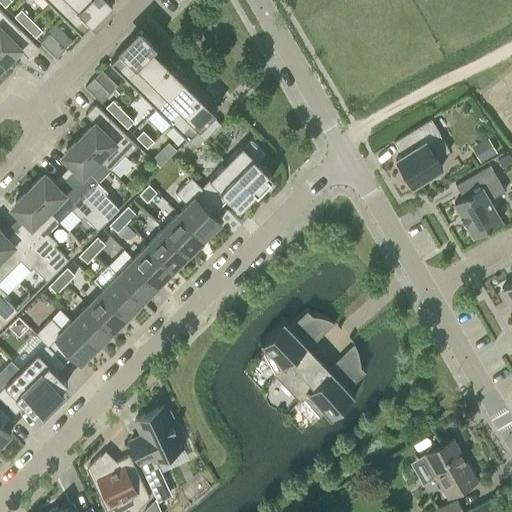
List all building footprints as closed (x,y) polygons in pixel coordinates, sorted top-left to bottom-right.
[(51,0),(50,1),(66,16),(81,0),(51,0)] [(81,0),(66,16),(82,32),(112,1),(111,0),(81,0)] [(0,7),(0,59),(5,64),(20,49),(28,56),(38,46),(0,7)] [(25,26),(32,19),(22,10),(21,9),(15,16),(25,26)] [(32,19),(25,26),(36,37),(43,30),(32,19)] [(126,76),(154,49),(152,48),(156,44),(155,43),(141,30),(110,61),(126,76)] [(57,57),(66,48),(50,32),(41,42),(57,57)] [(159,54),(154,49),(126,76),(142,92),(172,61),(162,51),(159,54)] [(182,71),(172,61),(142,92),(157,107),(184,79),(179,74),(182,71)] [(110,93),(94,77),(85,86),(101,102),(110,93)] [(190,85),(184,79),(157,107),(172,122),(203,91),(193,81),(190,85)] [(213,101),(203,91),(172,122),(193,143),(201,143),(204,140),(195,131),(212,114),(216,110),(209,104),(213,101)] [(106,107),(116,117),(123,110),(113,100),(106,107)] [(85,113),(94,122),(79,138),(110,169),(125,154),(127,155),(137,145),(96,103),(85,113)] [(134,121),(123,110),(116,117),(127,128),(134,121)] [(221,123),(212,114),(195,131),(204,140),(221,123)] [(396,159),(412,185),(442,167),(437,159),(450,151),(439,133),(440,133),(431,118),(394,141),(402,155),(396,159)] [(148,148),(154,140),(143,130),(136,137),(148,148)] [(489,137),(472,147),(480,162),(497,152),(489,137)] [(98,181),(110,169),(79,138),(66,150),(68,152),(63,157),(75,168),(67,177),(108,218),(119,208),(105,194),(108,191),(98,181)] [(256,191),(258,188),(272,174),(258,160),(265,153),(252,139),(244,147),(243,145),(226,162),(256,191)] [(168,158),(161,150),(152,158),(160,166),(168,158)] [(511,159),(508,154),(507,155),(498,160),(503,167),(511,161),(511,159)] [(239,208),(253,194),(256,191),(226,162),(202,186),(221,206),(229,198),(239,208)] [(474,236),(501,220),(489,199),(505,190),(490,164),(456,184),(463,197),(454,202),(462,215),(460,216),(465,224),(466,223),(474,236)] [(98,229),(108,218),(67,177),(58,186),(47,174),(42,179),(40,177),(28,189),(59,220),(71,208),(81,218),(84,215),(98,229)] [(187,203),(178,212),(204,238),(221,221),(213,214),(221,206),(202,186),(191,176),(176,192),(187,203)] [(149,184),(139,194),(147,202),(157,192),(149,184)] [(47,233),(59,220),(28,189),(15,201),(17,203),(13,208),(24,219),(16,228),(58,269),(68,259),(55,245),(57,243),(47,233)] [(128,205),(119,214),(127,222),(136,213),(128,205)] [(204,238),(178,212),(163,228),(189,253),(204,238)] [(117,232),(127,222),(119,214),(110,224),(117,232)] [(0,262),(9,271),(21,259),(31,269),(33,266),(47,280),(58,269),(16,228),(7,237),(0,229),(0,262)] [(163,228),(148,243),(174,269),(189,253),(163,228)] [(88,245),(96,253),(105,244),(97,236),(88,245)] [(148,243),(133,258),(158,284),(174,269),(148,243)] [(87,262),(96,253),(88,245),(79,254),(87,262)] [(133,258),(117,274),(143,299),(158,284),(133,258)] [(0,313),(7,320),(17,310),(4,296),(7,294),(0,286),(0,280),(9,271),(0,262),(0,313)] [(58,275),(66,283),(75,274),(67,267),(58,275)] [(117,274),(102,289),(128,315),(143,299),(117,274)] [(57,293),(66,283),(58,275),(49,285),(57,293)] [(511,281),(502,287),(511,304),(511,281)] [(128,315),(102,289),(87,304),(113,330),(128,315)] [(113,330),(87,304),(72,320),(98,345),(113,330)] [(261,342),(266,348),(268,350),(265,353),(275,372),(276,373),(304,346),(304,347),(307,344),(296,333),(313,316),(307,310),(290,326),(284,320),(282,321),(283,322),(263,341),(262,340),(261,342)] [(36,333),(46,343),(65,363),(73,354),(81,362),(98,345),(72,320),(63,329),(51,317),(36,333)] [(46,343),(21,368),(51,398),(67,381),(57,371),(65,363),(46,343)] [(331,369),(309,347),(307,344),(304,347),(304,346),(276,373),(275,372),(274,373),(300,401),(305,396),(304,396),(329,372),(328,372),(331,369)] [(323,407),(325,409),(331,416),(332,414),(332,413),(352,394),(353,395),(354,394),(348,387),(365,371),(359,364),(342,381),(331,369),(328,372),(329,372),(304,396),(305,396),(323,407)] [(34,414),(49,399),(51,398),(21,368),(0,389),(0,396),(16,412),(24,404),(34,414)] [(0,404),(0,443),(11,432),(3,425),(12,416),(0,404)] [(170,409),(167,411),(164,405),(135,419),(142,434),(129,441),(145,473),(159,466),(156,459),(183,446),(173,424),(177,423),(170,409)] [(476,480),(452,439),(425,454),(449,496),(476,480)] [(109,511),(134,511),(149,496),(129,455),(110,464),(100,454),(87,467),(107,510),(109,511)] [(149,483),(156,499),(171,491),(164,476),(149,483)] [(497,496),(464,511),(463,511),(499,511),(503,510),(497,496)] [(161,511),(156,499),(143,511),(161,511)] [(463,511),(464,511),(458,499),(430,511),(463,511)] [(47,511),(94,511),(93,507),(82,511),(77,511),(73,503),(59,509),(58,507),(47,511)]
